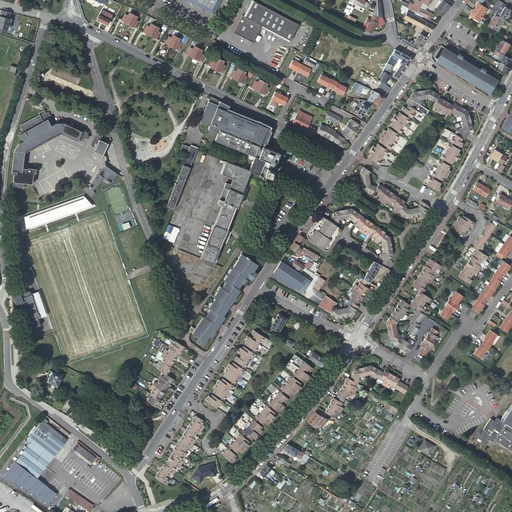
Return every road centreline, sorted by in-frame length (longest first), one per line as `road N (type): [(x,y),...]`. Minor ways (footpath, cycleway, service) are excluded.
road 1 (residential): [(82,26),(134,199),(169,284)]
road 2 (residential): [(128,475),(15,388),(2,302)]
road 3 (residential): [(128,475),(257,286)]
road 4 (residential): [(82,26),(277,124)]
road 5 (tertiary): [(470,161),(434,229),(355,339)]
road 6 (tertiary): [(355,339),(310,402),(227,488)]
road 7 (residential): [(46,15),(7,140),(0,198)]
road 8 (residential): [(257,286),(345,161)]
road 9 (residential): [(423,378),(463,323),(475,330),(511,279)]
road 10 (residential): [(345,161),(419,57)]
